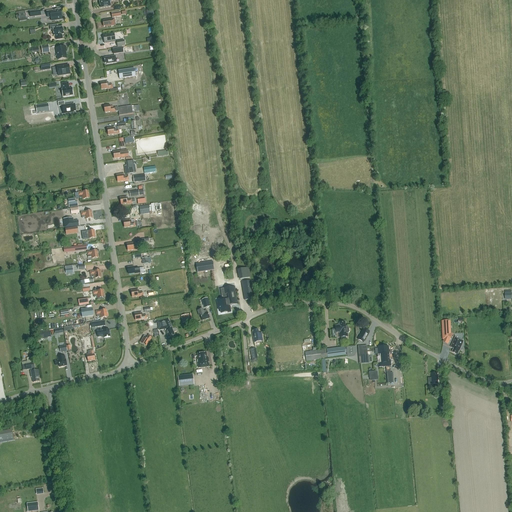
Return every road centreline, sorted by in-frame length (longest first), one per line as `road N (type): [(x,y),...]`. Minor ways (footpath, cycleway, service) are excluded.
road 1 (unclassified): [(129,366),(269,308),(331,303),(353,306),(499,384)]
road 2 (unclassified): [(129,366),(74,0)]
road 3 (unclassified): [(68,511),(48,387)]
